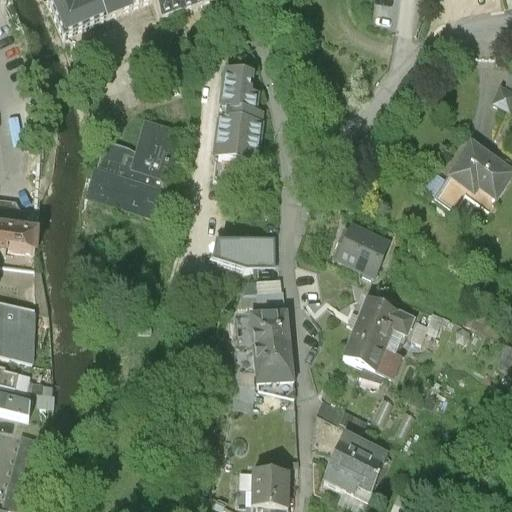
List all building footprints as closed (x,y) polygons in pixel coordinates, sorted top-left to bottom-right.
[(43,0),(46,5),(63,42),(153,3),(153,2),(151,0),(43,0)] [(153,3),(159,24),(216,0),(151,0),(153,2),(153,3)] [(511,99),(511,68),(506,68),(505,92),(503,95),(511,99)] [(250,82),(225,79),(220,115),(222,117),(221,127),(219,128),(215,154),(217,156),(216,165),(255,170),(260,131),(258,131),(260,121),(253,120),(255,102),(247,101),(250,82)] [(508,115),(511,105),(511,99),(503,95),(500,94),(493,108),(508,115)] [(104,143),(88,198),(151,217),(176,132),(146,123),(137,152),(104,143)] [(511,178),(511,175),(470,149),(449,183),(451,184),(473,199),(477,192),(496,204),(511,178)] [(253,189),(255,170),(216,165),(213,184),(253,189)] [(473,199),(451,184),(436,207),(454,217),(464,202),(487,217),(496,204),(477,192),(473,199)] [(0,213),(20,215),(15,206),(0,204),(0,213)] [(335,219),(309,212),(303,240),(329,246),(335,219)] [(0,233),(25,236),(27,216),(20,215),(0,213),(0,233)] [(25,236),(35,237),(39,217),(27,216),(25,236)] [(0,233),(0,259),(5,260),(6,254),(34,257),(35,237),(25,236),(0,233)] [(386,251),(350,236),(337,269),(373,283),(386,251)] [(274,269),(274,246),(222,247),(216,269),(244,277),(263,276),(263,269),(274,269)] [(257,314),(282,312),(280,289),(260,291),(261,303),(256,303),(257,314)] [(239,310),(247,314),(254,297),(246,294),(239,310)] [(412,326),(373,311),(374,309),(364,306),(361,315),(362,316),(354,336),(386,348),(390,337),(400,341),(406,343),(412,326)] [(0,308),(0,333),(33,340),(34,316),(0,308)] [(274,317),(263,319),(264,323),(249,324),(252,354),(288,350),(284,320),(274,322),(274,317)] [(431,326),(428,334),(437,338),(441,330),(431,326)] [(418,330),(410,347),(420,351),(428,334),(418,330)] [(341,334),(319,336),(320,351),(342,349),(341,334)] [(386,348),(354,336),(341,367),(373,380),(386,348)] [(386,348),(396,352),(400,341),(390,337),(386,348)] [(33,350),(4,344),(3,348),(1,362),(31,369),(33,350)] [(386,348),(373,380),(390,386),(399,363),(392,360),(396,352),(386,348)] [(233,379),(255,379),(252,356),(241,355),(242,351),(235,349),(234,355),(233,379)] [(288,350),(252,354),(252,356),(255,379),(257,393),(292,389),(288,350)] [(0,390),(14,393),(17,379),(0,375),(0,390)] [(0,417),(28,424),(30,408),(0,402),(0,417)] [(43,445),(20,439),(1,511),(26,511),(29,503),(43,445)] [(386,463),(343,443),(322,491),(366,510),(386,463)] [(286,511),(288,480),(251,479),(250,511),(286,511)]
